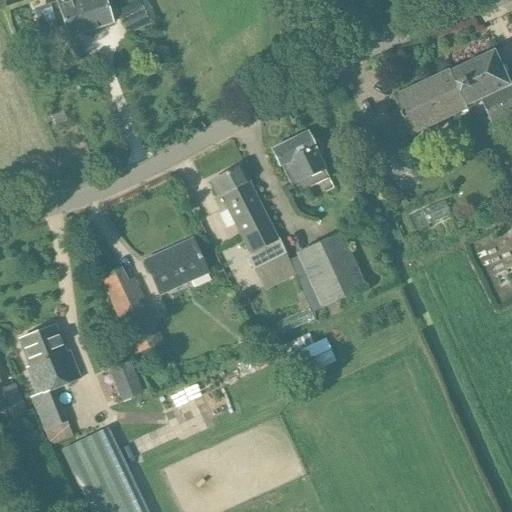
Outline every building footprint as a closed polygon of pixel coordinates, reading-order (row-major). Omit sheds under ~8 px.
[(54,0),(34,7),(41,27),(54,23),(55,24),(62,22),(68,40),(114,26),(105,0),(54,0)] [(139,1),(117,12),(120,17),(129,36),(150,26),(142,7),(139,1)] [(464,99),(469,108),(482,102),(493,126),(511,117),(511,84),(497,53),(453,73),(457,82),(465,78),(474,82),(476,86),(473,95),(464,99)] [(457,82),(453,73),(451,74),(396,99),(402,112),(391,117),(396,128),(407,123),(412,134),(467,108),(468,108),(469,108),(464,99),(473,95),(476,86),(474,82),(465,78),(457,82)] [(279,168),(281,167),(295,197),(329,180),(325,172),(307,134),(271,151),(279,168)] [(413,172),(398,139),(377,149),(392,181),(413,172)] [(226,210),(234,225),(262,211),(249,184),(251,183),(242,166),(210,183),(218,198),(214,200),(220,213),(226,210)] [(262,211),(234,225),(249,254),(245,256),(252,270),(286,253),(279,240),(277,240),(262,211)] [(366,289),(340,233),(294,254),(296,258),(290,261),(307,299),(314,296),(320,309),(366,289)] [(160,295),(190,281),(194,290),(210,283),(206,274),(207,274),(192,241),(145,263),(160,295)] [(122,269),(99,280),(135,356),(164,343),(134,279),(129,282),(122,269)] [(275,323),(280,335),(314,320),(307,304),(275,319),(277,322),(275,323)] [(37,396),(31,398),(50,447),(72,438),(53,391),(69,385),(69,384),(80,380),(69,353),(65,354),(54,327),(19,341),(30,367),(26,369),(37,396)] [(299,380),(336,363),(325,339),(288,356),(299,380)] [(0,382),(10,378),(0,355),(0,382)] [(120,403),(143,395),(130,362),(108,370),(120,403)] [(147,511),(108,428),(61,451),(89,511),(147,511)]
